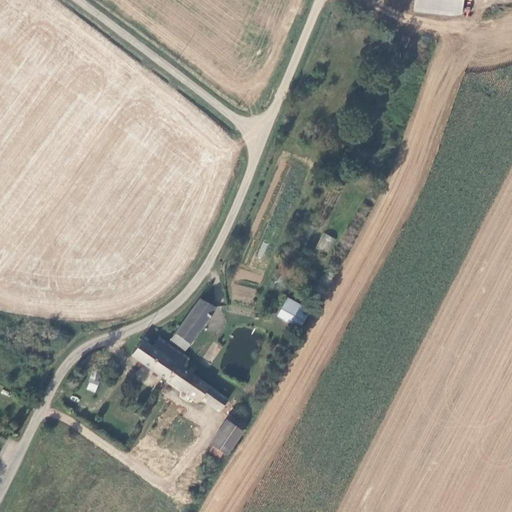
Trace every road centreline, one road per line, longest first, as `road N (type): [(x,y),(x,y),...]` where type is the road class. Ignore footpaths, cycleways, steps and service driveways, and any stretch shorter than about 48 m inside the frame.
road 1 (residential): [(0,495),(60,374),(87,346),(145,326),(193,290),(260,138)]
road 2 (residential): [(260,138),(74,0)]
road 3 (residential): [(260,138),(319,0)]
